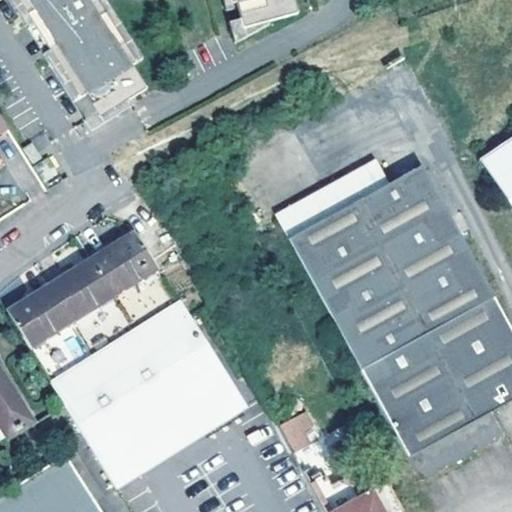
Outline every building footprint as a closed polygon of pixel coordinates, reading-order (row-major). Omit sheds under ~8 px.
[(12,0),(77,102),(83,98),(20,0),(12,0)] [(20,0),(83,98),(88,95),(99,113),(102,119),(131,100),(150,89),(135,66),(140,63),(99,0),(95,0),(94,1),(93,0),(20,0)] [(108,0),(99,0),(140,63),(146,58),(108,0)] [(233,0),(235,4),(240,2),(245,19),(247,28),(254,26),(284,18),(301,13),(296,0),(233,0)] [(245,19),(232,23),(238,43),(255,29),(254,26),(247,28),(245,19)] [(88,120),(95,131),(134,105),(131,100),(102,119),(99,113),(88,120)] [(511,138),(478,162),(511,209),(511,138)] [(23,144),(33,159),(42,154),(32,139),(23,144)] [(358,168),(276,213),(420,477),(501,433),(488,410),(511,397),(511,329),(421,164),(370,192),(358,168)] [(91,259),(112,293),(155,266),(133,232),(91,259)] [(49,285),(71,319),(112,293),(91,259),(49,285)] [(112,293),(71,319),(28,346),(49,380),(176,301),(155,266),(112,293)] [(7,312),(28,346),(71,319),(49,285),(7,312)] [(117,487),(142,471),(129,451),(147,439),(202,404),(230,387),(176,301),(49,380),(62,401),(117,487)] [(0,440),(31,421),(0,371),(0,440)] [(242,406),(230,387),(202,404),(147,439),(129,451),(142,471),(242,406)] [(295,452),(321,436),(304,410),(278,426),(295,452)] [(0,494),(0,511),(101,511),(64,454),(0,494)] [(383,511),(372,491),(333,511),(383,511)]
